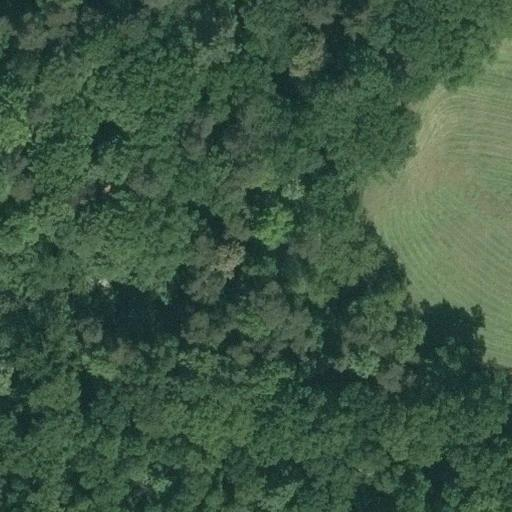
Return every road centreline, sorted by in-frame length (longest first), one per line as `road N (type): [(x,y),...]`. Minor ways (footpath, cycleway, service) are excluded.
road 1 (track): [(318,368),(280,297),(274,254),(285,217),(347,107),(443,0)]
road 2 (track): [(318,368),(117,344),(0,316)]
road 3 (track): [(103,89),(290,32)]
road 4 (track): [(0,216),(103,89)]
road 5 (track): [(418,450),(318,368)]
